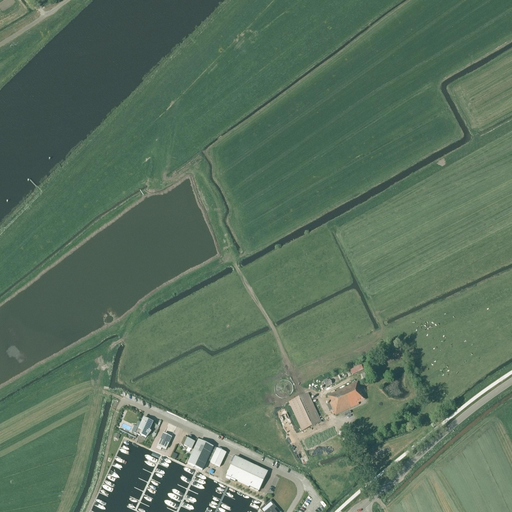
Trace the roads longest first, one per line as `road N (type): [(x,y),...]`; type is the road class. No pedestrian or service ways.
road 1 (unclassified): [(88,511),(117,413),(128,403),(294,480),(300,491),(291,511)]
road 2 (secondary): [(362,507),(511,381)]
